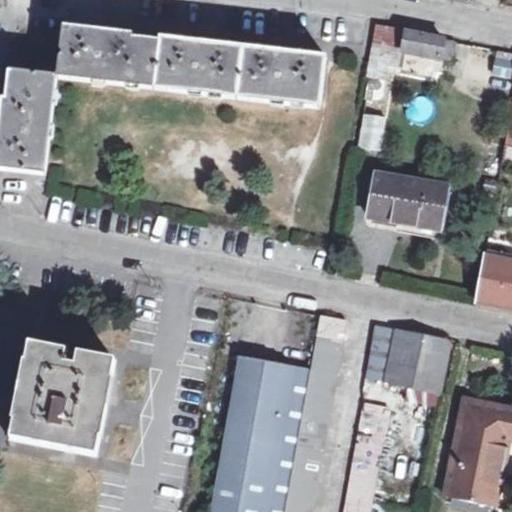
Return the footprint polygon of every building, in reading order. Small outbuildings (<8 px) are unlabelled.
[(403,66),(406,52),(454,62),(459,42),(379,26),(366,101),(373,102),(378,78),(385,79),(388,64),(403,66)] [(160,42),(134,39),(134,36),(65,27),(58,77),(10,72),(6,100),(3,100),(0,124),(0,169),(47,175),(60,80),(321,109),(327,57),(161,39),(160,42)] [(495,75),(511,78),(511,52),(500,50),(495,75)] [(385,131),(363,127),(359,148),(381,152),(385,131)] [(460,189),(379,174),(371,219),(432,230),(437,204),(444,205),(446,191),(459,194),(460,189)] [(484,193),(496,195),(499,182),(486,179),(484,193)] [(511,262),(486,256),(477,302),(511,308),(511,262)] [(322,317),(311,373),(285,511),(312,511),(348,322),(322,317)] [(367,379),(384,383),(395,332),(376,328),(367,379)] [(395,332),(384,383),(443,394),(453,343),(395,332)] [(115,362),(31,345),(12,441),(97,457),(115,362)] [(285,511),(311,373),(242,360),(214,511),(285,511)] [(372,511),(375,502),(380,474),(394,399),(367,393),(344,511),(372,511)] [(446,501),(493,510),(508,440),(511,441),(511,413),(466,405),(446,501)] [(394,477),(380,474),(375,502),(388,505),(394,477)]
